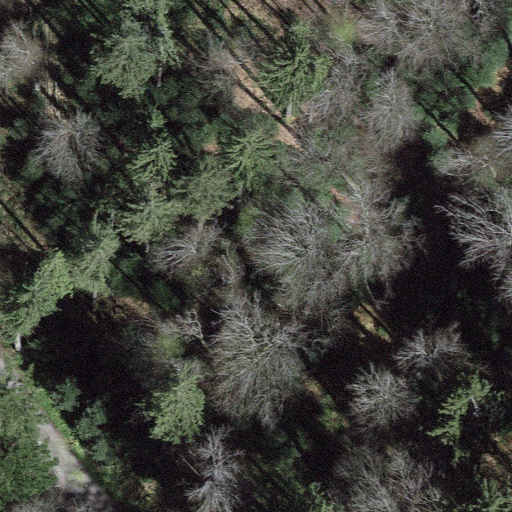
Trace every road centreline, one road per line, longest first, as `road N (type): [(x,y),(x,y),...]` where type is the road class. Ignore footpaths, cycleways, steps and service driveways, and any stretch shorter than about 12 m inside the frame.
road 1 (track): [(297,511),(461,420),(511,404)]
road 2 (track): [(97,511),(0,392)]
